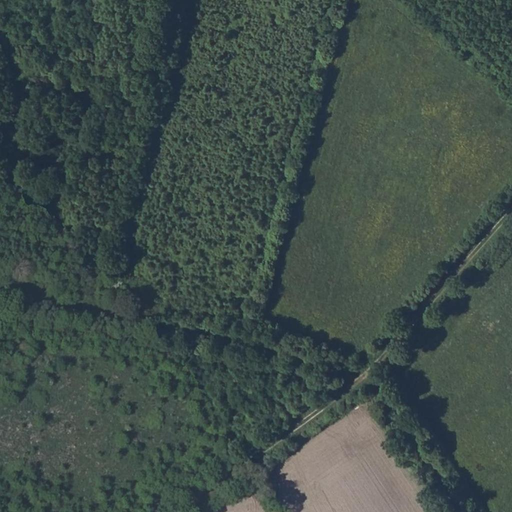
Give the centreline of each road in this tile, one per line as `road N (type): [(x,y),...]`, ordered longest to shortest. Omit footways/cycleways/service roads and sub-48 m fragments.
road 1 (track): [(370,372),(0,294)]
road 2 (track): [(370,372),(181,511)]
road 3 (track): [(511,212),(370,372)]
road 4 (track): [(463,511),(370,372)]
